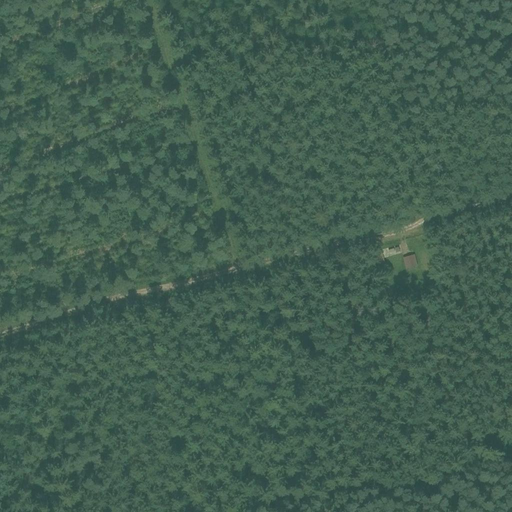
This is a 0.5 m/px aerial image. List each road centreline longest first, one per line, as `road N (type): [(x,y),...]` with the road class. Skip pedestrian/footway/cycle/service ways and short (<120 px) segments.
road 1 (track): [(511,204),(0,344)]
road 2 (track): [(153,0),(245,277)]
